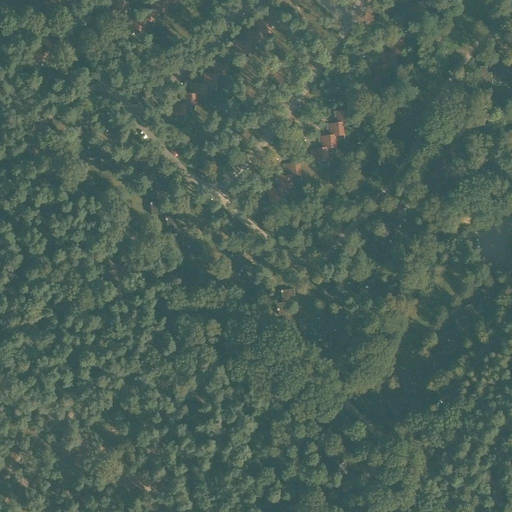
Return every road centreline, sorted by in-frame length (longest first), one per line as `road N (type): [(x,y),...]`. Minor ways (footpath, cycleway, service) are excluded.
road 1 (track): [(429,467),(43,152)]
road 2 (residential): [(511,11),(450,78),(393,183),(322,258),(292,261),(215,197)]
road 3 (residential): [(215,197),(273,135),(352,22)]
road 4 (residential): [(134,117),(246,0)]
road 5 (track): [(429,467),(511,370)]
road 6 (residential): [(34,119),(102,85),(134,117)]
